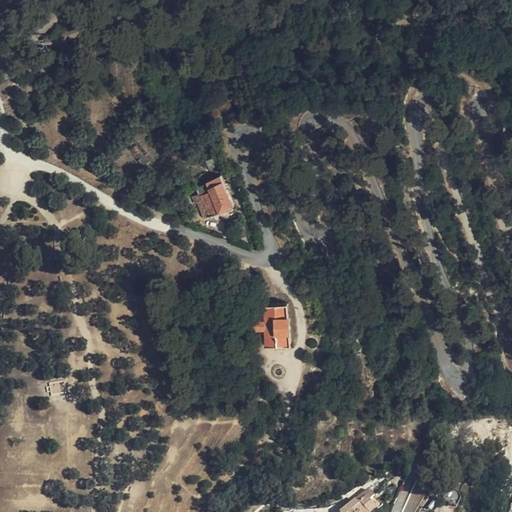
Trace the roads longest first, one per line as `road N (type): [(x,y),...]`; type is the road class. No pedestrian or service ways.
road 1 (track): [(511,365),(503,357),(425,103),(414,112),(419,198),(468,364),(457,380),(439,370),(367,147),(348,128),(323,117),(307,130),(304,144),(330,212),(318,241),(299,229),(273,140),(252,130),(235,135),(232,153),(270,230),(262,249),(250,251),(139,220),(31,166),(9,138),(0,108)]
road 2 (track): [(511,156),(493,109),(479,105),(472,115),(511,257)]
road 3 (track): [(300,349),(282,425),(205,511)]
road 4 (track): [(262,249),(297,303),(301,335),(300,349),(269,359)]
